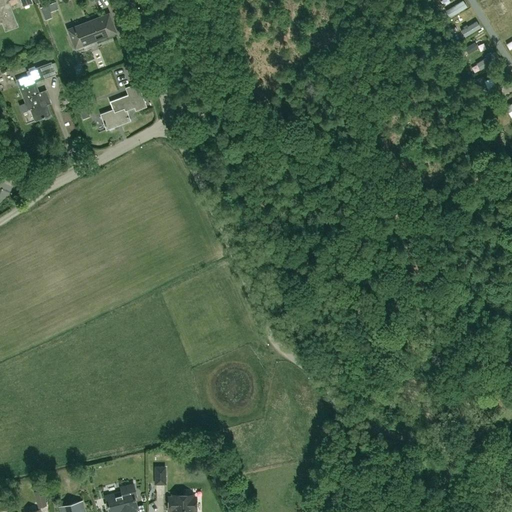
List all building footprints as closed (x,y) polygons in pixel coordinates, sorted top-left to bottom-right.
[(16,25),(7,1),(9,0),(8,0),(0,0),(0,13),(6,29),(16,25)] [(459,0),(458,0),(442,10),(446,17),(463,6),(459,0)] [(116,32),(110,17),(102,20),(101,16),(67,29),(74,46),(95,38),(96,40),(116,32)] [(468,16),(454,23),(457,30),(472,23),(468,16)] [(501,59),(511,48),(511,38),(496,55),(501,59)] [(474,43),(465,48),(468,54),(478,48),(474,43)] [(484,48),(478,62),(485,64),(490,50),(484,48)] [(51,103),(46,90),(39,92),(35,82),(56,74),(54,71),(59,70),(56,62),(51,63),(51,62),(35,68),(34,65),(28,68),(29,70),(26,71),(28,75),(16,80),(24,103),(19,105),(22,112),(30,109),(34,121),(46,117),(47,119),(50,117),(49,116),(51,115),(47,105),(51,103)] [(114,130),(113,127),(130,121),(126,111),(134,108),(136,111),(146,107),(137,83),(125,88),(129,99),(111,107),(112,109),(100,114),(106,130),(108,129),(109,132),(114,130)] [(84,101),(77,104),(79,111),(86,108),(84,101)] [(164,483),(164,467),(155,467),(155,483),(164,483)] [(137,508),(134,497),(137,496),(133,484),(120,487),(121,491),(105,496),(109,511),(113,511),(126,509),(126,511),(135,511),(135,509),(137,508)] [(46,505),(42,490),(34,491),(38,507),(46,505)] [(195,510),(195,497),(192,497),(192,495),(172,495),(172,497),(168,497),(168,510),(172,510),(171,511),(192,511),(193,510),(195,510)] [(84,511),(82,501),(65,505),(66,511),(84,511)]
